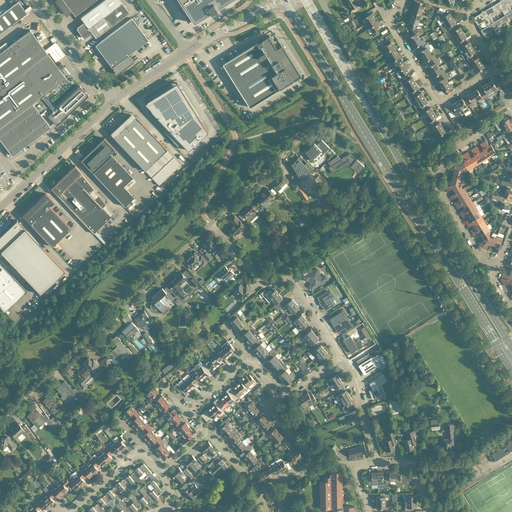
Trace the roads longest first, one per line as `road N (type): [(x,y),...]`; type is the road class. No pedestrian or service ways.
road 1 (primary): [(283,0),(507,363)]
road 2 (primary): [(511,350),(355,84)]
road 3 (residential): [(0,420),(210,224)]
road 4 (residential): [(498,265),(479,256),(436,185),(451,147),(511,110)]
road 5 (residential): [(341,359),(294,282),(262,280),(210,224)]
road 6 (unknown): [(210,63),(251,111),(305,74),(279,28),(270,28)]
road 7 (unknown): [(0,41),(38,21),(93,89),(69,116)]
road 8 (tertiary): [(0,208),(113,101)]
road 9 (residential): [(210,224),(319,119)]
road 10 (residential): [(311,455),(310,464),(258,489),(205,432)]
road 11 (unclassified): [(37,0),(113,101)]
road 12 (residential): [(407,0),(388,20),(438,102)]
